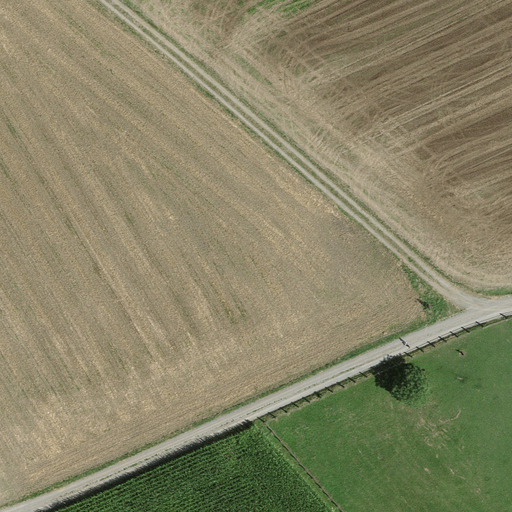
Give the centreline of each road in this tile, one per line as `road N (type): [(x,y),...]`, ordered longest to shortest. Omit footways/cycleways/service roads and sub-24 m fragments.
road 1 (track): [(511,303),(17,511)]
road 2 (track): [(484,311),(336,200),(107,0)]
